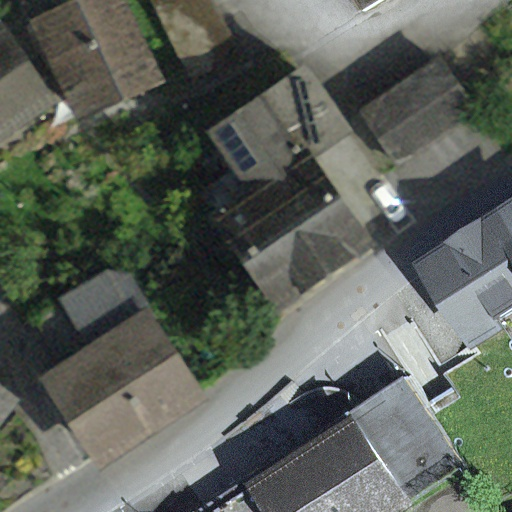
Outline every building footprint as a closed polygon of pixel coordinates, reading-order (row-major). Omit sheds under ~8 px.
[(83,113),(159,77),(120,0),(79,0),(36,20),(52,51),(42,56),(49,69),(58,64),(83,113)] [(150,0),(194,90),(245,65),(213,0),(150,0)] [(357,0),(365,12),(384,0),(357,0)] [(0,132),(51,98),(3,27),(0,28),(0,132)] [(364,113),(398,162),(472,111),(439,62),(364,113)] [(206,194),(221,216),(254,192),(310,159),(343,134),(300,71),(212,133),(239,171),(206,194)] [(310,159),(254,192),(221,216),(217,219),(278,306),(369,244),(310,159)] [(511,217),(436,266),(481,337),(507,321),(511,317),(511,217)] [(102,455),(199,391),(128,279),(107,274),(59,305),(88,356),(54,374),(51,376),(102,455)] [(54,374),(88,356),(59,305),(38,318),(54,374)] [(466,466),(409,378),(362,409),(354,414),(359,423),(398,484),(408,478),(420,496),(466,466)] [(354,414),(201,511),(233,511),(242,507),(238,501),(359,423),(354,414)] [(233,511),(400,511),(412,505),(410,503),(420,496),(408,478),(398,484),(359,423),(238,501),(242,507),(233,511)]
